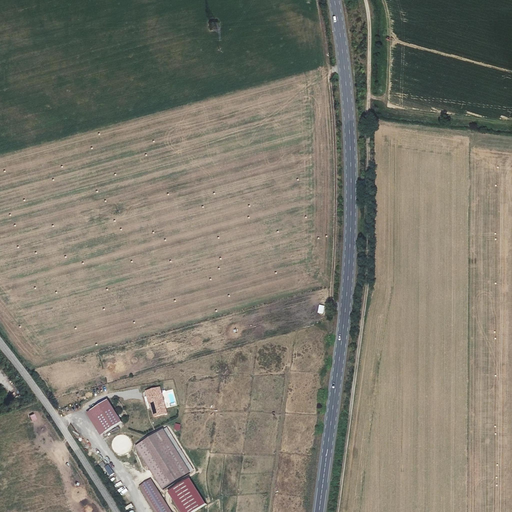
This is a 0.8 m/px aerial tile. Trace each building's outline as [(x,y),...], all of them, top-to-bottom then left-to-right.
[(160,388),(146,392),(149,402),(152,401),(153,408),(152,408),(154,417),(167,414),(160,388)] [(168,405),(176,402),(172,389),(164,391),(168,405)] [(108,401),(91,411),(96,418),(113,408),(108,401)] [(113,408),(96,418),(106,433),(122,423),(113,408)] [(163,431),(137,447),(163,490),(191,473),(163,431)] [(109,465),(105,467),(111,476),(115,474),(109,465)] [(171,511),(151,480),(140,487),(155,511),(171,511)] [(199,511),(208,507),(193,480),(169,493),(180,511),(199,511)]
